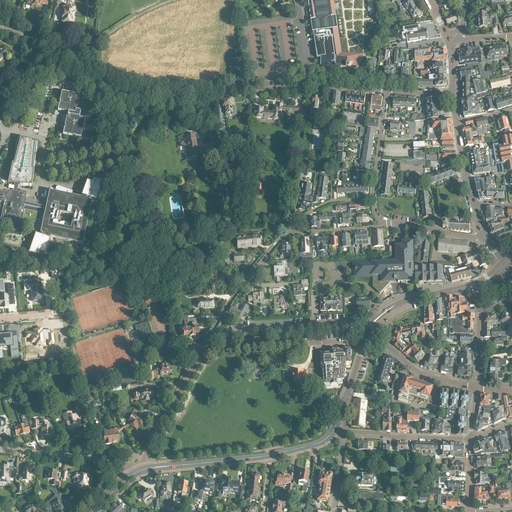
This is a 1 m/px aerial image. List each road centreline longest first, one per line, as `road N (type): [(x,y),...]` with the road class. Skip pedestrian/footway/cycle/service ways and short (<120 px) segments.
road 1 (residential): [(309,85),(141,87),(60,57)]
road 2 (residential): [(202,349),(365,340)]
road 3 (residential): [(134,473),(122,463),(0,449)]
road 4 (residential): [(142,469),(202,349)]
road 5 (secondary): [(365,340),(389,307),(474,286)]
road 6 (secondary): [(142,469),(269,455)]
road 7 (residential): [(343,432),(469,439)]
road 8 (residential): [(476,387),(426,377),(395,351),(365,340)]
road 9 (track): [(174,0),(66,59)]
